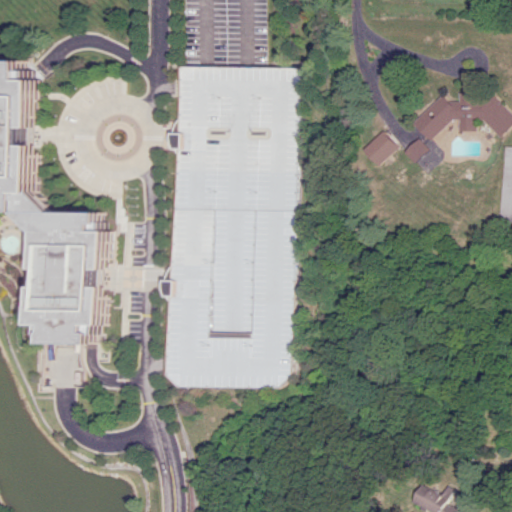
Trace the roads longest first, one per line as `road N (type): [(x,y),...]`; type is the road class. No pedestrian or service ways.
road 1 (residential): [(178,511),(159,396),(154,197),(142,160),(151,135),(143,114)]
road 2 (residential): [(143,114),(117,103),(103,107),(84,140),(104,167),(122,170),(142,160)]
